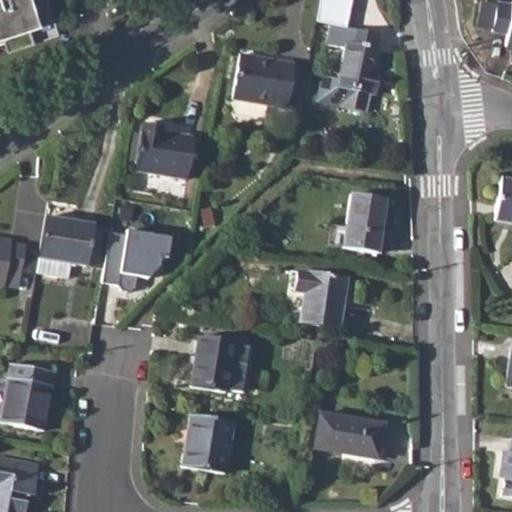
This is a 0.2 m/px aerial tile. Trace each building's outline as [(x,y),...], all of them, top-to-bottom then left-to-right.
[(0,0),(0,53),(54,36),(42,0),(0,0)] [(493,26),(497,2),(487,0),(481,0),(477,23),(493,26)] [(493,26),(492,29),(506,32),(504,46),(511,46),(511,0),(497,0),(497,2),(493,26)] [(334,8),(330,25),(369,34),(373,17),(334,8)] [(369,34),(330,25),(325,45),(344,48),(336,87),(373,96),(377,74),(372,73),(377,51),(371,50),(374,35),(369,34)] [(238,55),(230,101),(297,112),(304,72),(292,69),(292,64),(238,55)] [(139,134),(135,162),(133,172),(185,181),(192,138),(160,133),(161,128),(141,124),(139,134)] [(128,161),(135,162),(139,134),(132,133),(128,161)] [(511,181),(498,179),(493,222),(511,224),(511,181)] [(349,195),(342,249),(376,255),(384,201),(349,195)] [(43,218),(37,260),(71,265),(98,270),(104,229),(43,218)] [(124,236),(108,233),(100,284),(116,287),(120,292),(128,293),(133,289),(135,277),(146,279),(157,268),(159,258),(165,259),(169,239),(125,232),(124,236)] [(19,276),(19,274),(23,253),(24,245),(0,240),(0,286),(2,287),(4,273),(19,276)] [(23,253),(19,274),(30,276),(34,255),(23,253)] [(37,260),(34,275),(68,280),(71,265),(37,260)] [(296,272),(293,294),(302,295),(298,324),(337,330),(345,279),(296,272)] [(197,338),(189,388),(224,393),(225,388),(242,390),(249,349),(232,346),(232,344),(197,338)] [(9,365),(0,411),(0,423),(41,431),(52,373),(9,365)] [(319,415),(313,449),(377,459),(382,425),(319,415)] [(189,416),(180,467),(223,473),(231,424),(189,416)] [(501,450),(498,472),(503,472),(502,478),(499,495),(511,496),(511,436),(510,436),(508,452),(501,450)] [(0,511),(22,511),(24,503),(18,501),(19,495),(30,497),(35,466),(0,459),(0,511)]
